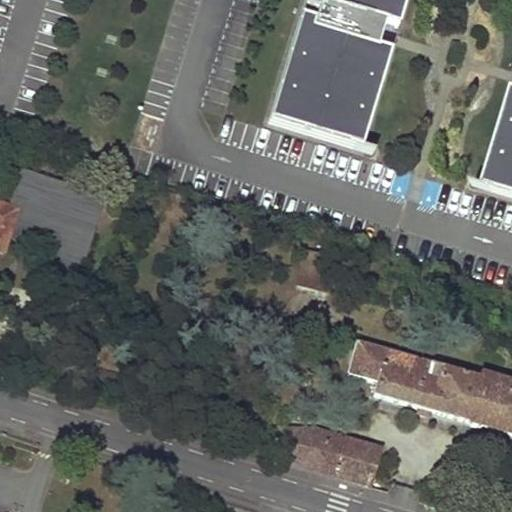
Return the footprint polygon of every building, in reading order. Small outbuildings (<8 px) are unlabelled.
[(296,17),(264,125),(357,153),(387,53),(373,49),(379,26),(394,30),(402,0),(300,0),(298,9),(312,13),(309,21),(296,17)] [(511,90),(510,90),(480,190),(511,199),(511,90)] [(104,200),(18,171),(5,208),(0,206),(0,254),(1,254),(6,239),(21,238),(23,232),(43,239),(39,250),(34,266),(76,280),(104,200)] [(21,238),(6,239),(39,250),(43,239),(23,232),(21,238)] [(304,253),(296,283),(327,293),(336,263),(304,253)] [(511,376),(353,334),(343,372),(370,380),(366,395),(511,434),(511,376)] [(277,459),(366,486),(376,452),(310,431),(302,431),(301,434),(285,434),(277,459)]
